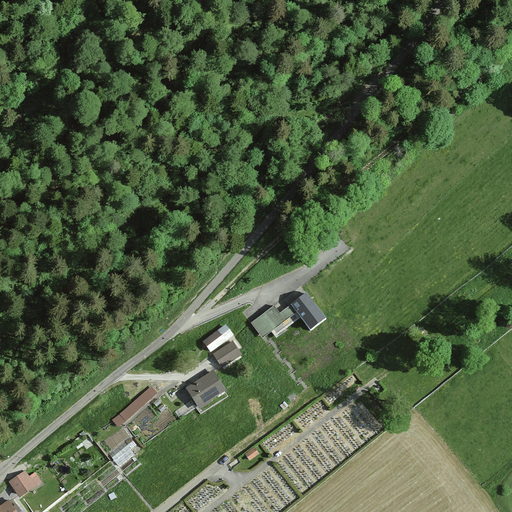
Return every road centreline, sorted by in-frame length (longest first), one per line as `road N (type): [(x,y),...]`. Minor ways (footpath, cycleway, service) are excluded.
road 1 (track): [(0,341),(53,310),(105,234),(275,124),(365,99)]
road 2 (unclassified): [(178,326),(362,107),(438,0)]
road 3 (track): [(200,315),(511,40)]
road 4 (residential): [(0,471),(178,326)]
road 5 (track): [(185,0),(0,124)]
road 6 (residential): [(178,326),(296,278),(344,244)]
